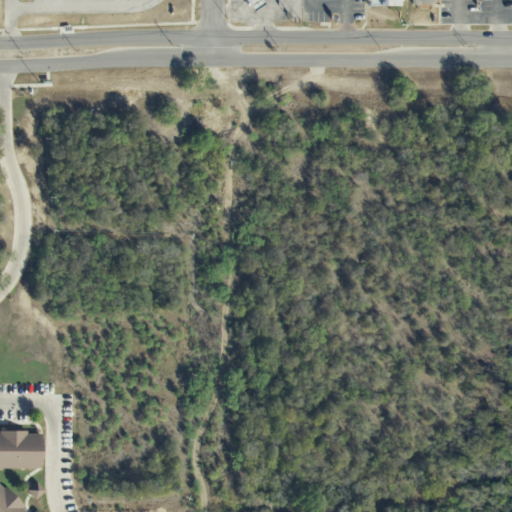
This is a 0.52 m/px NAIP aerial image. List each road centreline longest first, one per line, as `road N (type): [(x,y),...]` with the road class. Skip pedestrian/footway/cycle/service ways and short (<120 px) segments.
road 1 (secondary): [(511,38),(212,38)]
road 2 (secondary): [(212,38),(0,43)]
road 3 (secondary): [(213,60),(416,61)]
road 4 (secondary): [(0,67),(125,61)]
